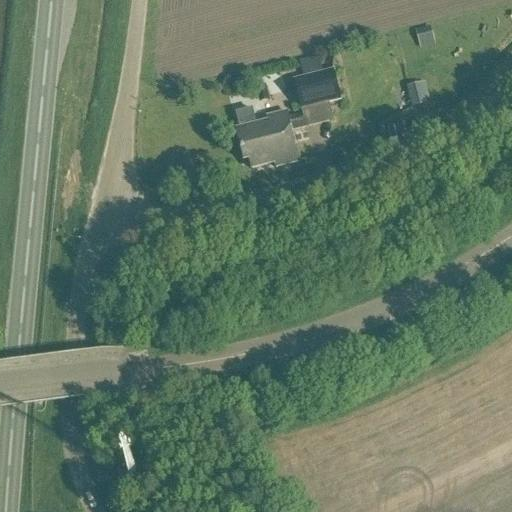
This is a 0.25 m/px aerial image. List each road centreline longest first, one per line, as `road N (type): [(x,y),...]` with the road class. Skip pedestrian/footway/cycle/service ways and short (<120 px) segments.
road 1 (unclassified): [(0,394),(261,358),(412,303),(511,241)]
road 2 (trunk): [(2,511),(46,0)]
road 3 (unclassified): [(108,211),(212,213),(402,160),(451,139),(511,91)]
road 4 (unclassified): [(91,511),(71,439),(73,359),(83,274),(108,211)]
road 5 (unclassified): [(108,211),(137,0)]
